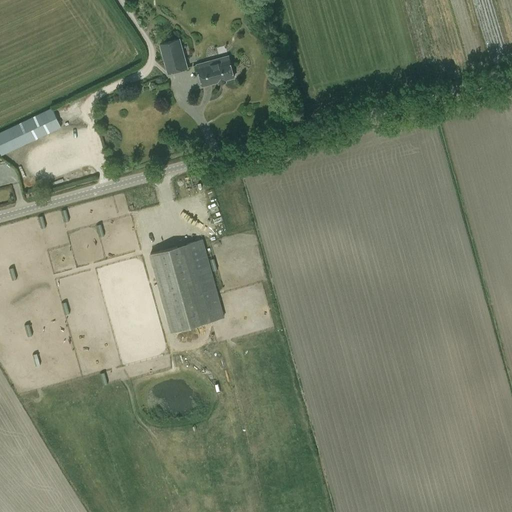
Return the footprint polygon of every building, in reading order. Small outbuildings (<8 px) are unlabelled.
[(159,44),(167,74),(188,68),(179,38),(159,44)] [(234,77),(231,67),(229,59),(229,60),(229,61),(221,63),(220,62),(212,64),(211,61),(197,65),(200,76),(202,86),(218,81),(219,83),(226,82),(225,80),(234,77)] [(56,118),(52,107),(0,132),(0,155),(0,156),(61,127),(56,118)] [(166,214),(151,214),(152,224),(167,224),(166,214)] [(225,228),(233,227),(231,217),(223,218),(225,228)] [(223,317),(202,239),(150,253),(172,331),(223,317)]
